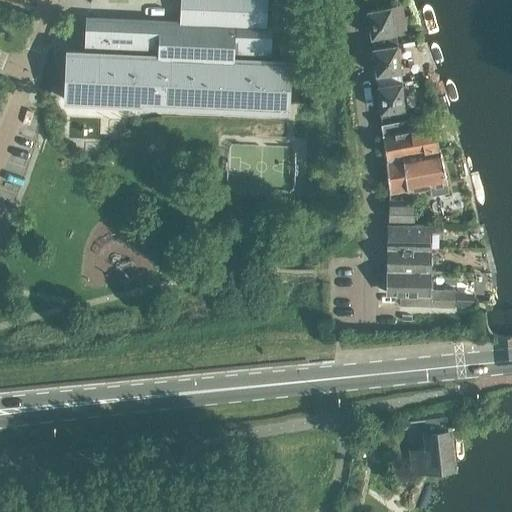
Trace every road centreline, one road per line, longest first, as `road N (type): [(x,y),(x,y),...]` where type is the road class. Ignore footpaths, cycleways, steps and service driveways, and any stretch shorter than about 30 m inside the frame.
road 1 (primary): [(57,407),(511,362)]
road 2 (residential): [(370,326),(368,159),(352,0)]
road 3 (unclassified): [(18,511),(167,498),(244,511)]
